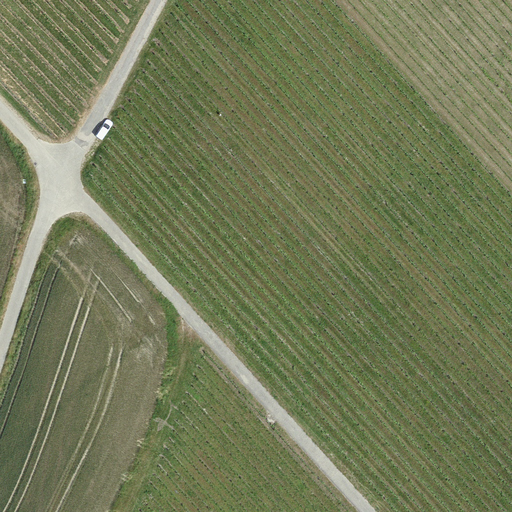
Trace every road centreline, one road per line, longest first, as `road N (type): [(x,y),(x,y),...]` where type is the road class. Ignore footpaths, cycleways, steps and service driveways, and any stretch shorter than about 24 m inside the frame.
road 1 (track): [(0,109),(370,511)]
road 2 (track): [(159,0),(58,174),(0,352)]
